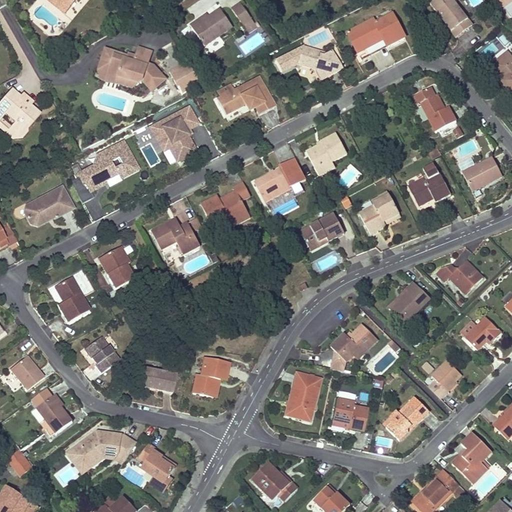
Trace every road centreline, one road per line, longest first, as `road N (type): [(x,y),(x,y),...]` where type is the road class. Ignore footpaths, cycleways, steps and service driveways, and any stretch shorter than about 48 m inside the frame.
road 1 (residential): [(2,280),(415,59),(447,63),(511,147)]
road 2 (residential): [(241,431),(314,309),(347,286),(511,220)]
road 3 (residential): [(241,431),(401,470),(416,466),(511,367)]
road 4 (residential): [(232,445),(92,399),(2,280)]
road 5 (unknown): [(4,0),(56,77),(89,73),(119,41),(164,38)]
